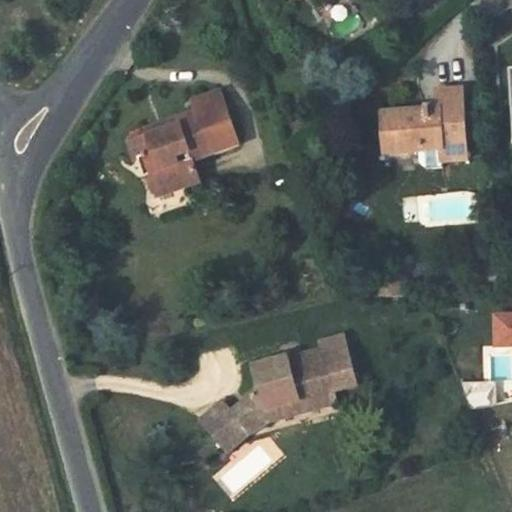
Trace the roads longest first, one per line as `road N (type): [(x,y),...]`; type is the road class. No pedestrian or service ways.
road 1 (residential): [(92,511),(2,165)]
road 2 (residential): [(2,165),(129,0)]
